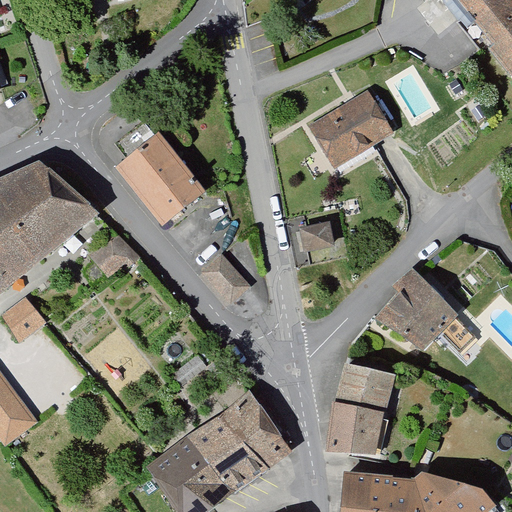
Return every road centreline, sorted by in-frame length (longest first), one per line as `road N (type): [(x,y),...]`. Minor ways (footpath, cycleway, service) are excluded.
road 1 (residential): [(297,369),(235,335),(87,160),(68,126)]
road 2 (residential): [(297,369),(242,97)]
road 3 (residential): [(297,369),(469,203)]
road 4 (residential): [(242,97),(382,36),(415,0)]
road 5 (residential): [(216,0),(68,126)]
road 6 (residential): [(323,511),(297,369)]
road 7 (residential): [(68,126),(34,0)]
